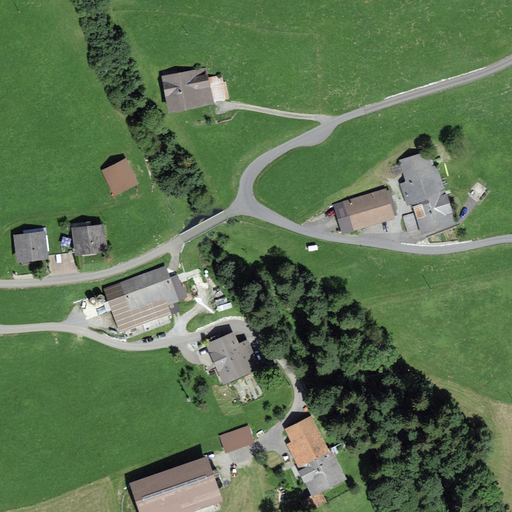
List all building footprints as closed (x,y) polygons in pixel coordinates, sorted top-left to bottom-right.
[(222,75),(209,78),(207,68),(162,78),(171,116),(216,106),(215,103),(230,100),(226,82),(223,83),(222,75)] [(416,213),(402,217),(409,236),(422,232),(424,238),(458,227),(437,165),(432,167),(427,152),(399,161),(400,164),(391,167),(394,178),(403,175),(406,183),(399,185),(407,208),(410,207),(412,211),(415,210),(416,213)] [(115,198),(140,185),(127,159),(102,172),(115,198)] [(343,237),(397,220),(387,189),(333,206),(343,237)] [(76,259),(109,254),(105,226),(73,230),(76,259)] [(18,265),(50,260),(46,232),(14,237),(18,265)] [(171,280),(166,267),(104,291),(121,335),(173,315),(170,308),(181,304),(180,302),(190,298),(186,288),(184,289),(179,277),(171,280)] [(262,371),(248,341),(240,344),(235,333),(207,346),(225,387),(262,371)] [(329,451),(311,416),(285,430),(293,444),(287,447),(313,497),(314,500),(324,495),(349,482),(336,456),(340,454),(337,447),(329,451)] [(227,456),(256,444),(249,426),(220,437),(227,456)] [(140,511),(206,511),(226,505),(210,459),(132,486),(140,511)] [(315,511),(329,505),(324,495),(314,500),(313,497),(301,503),(305,511),(315,511)]
